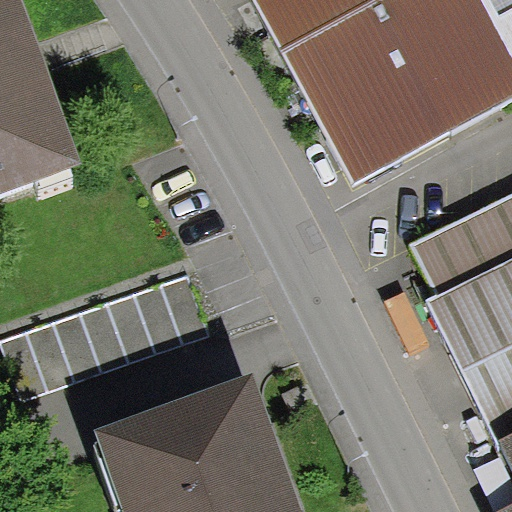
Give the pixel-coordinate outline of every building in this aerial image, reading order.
[(0,0),(0,213),(82,183),(13,0),(0,0)] [(511,0),(252,0),(356,189),(511,104),(511,0)] [(511,511),(511,200),(412,250),(439,304),(428,309),(511,478),(511,511)] [(188,279),(0,343),(20,400),(208,335),(188,279)] [(96,453),(117,511),(294,511),(253,396),(96,453)]
